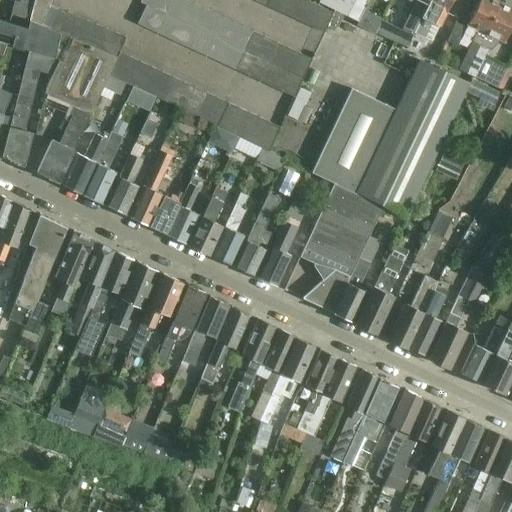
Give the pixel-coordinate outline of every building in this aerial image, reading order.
[(35,0),(34,6),(31,20),(41,25),(50,3),(51,0),(35,0)] [(141,0),(141,1),(140,3),(147,6),(151,8),(154,0),(141,0)] [(162,13),(168,0),(154,0),(151,8),(158,11),(162,13)] [(173,18),(181,0),(168,0),(162,13),(167,16),(173,18)] [(184,24),(193,4),(184,0),(181,0),(173,18),(177,21),(184,24)] [(278,11),(283,0),(270,0),(268,6),(278,11)] [(290,16),(297,0),(283,0),(278,11),(290,16)] [(301,22),(310,3),(304,0),(297,0),(290,16),(301,22)] [(353,9),(357,0),(347,0),(345,5),(333,0),(321,0),(319,6),(348,20),(353,9)] [(357,0),(353,9),(348,19),(358,23),(368,0),(357,0)] [(384,22),(379,33),(398,42),(409,47),(415,33),(418,26),(431,0),(408,0),(408,1),(416,4),(403,31),(384,22)] [(431,0),(418,26),(415,33),(425,38),(433,22),(442,26),(447,14),(452,3),(454,4),(455,0),(431,0)] [(468,74),(502,4),(499,3),(498,0),(481,0),(480,0),(478,0),(473,13),(474,14),(469,24),(480,29),(460,70),(468,74)] [(50,29),(60,7),(50,3),(41,25),(50,29)] [(313,27),(322,8),(310,3),(301,22),(313,27)] [(195,29),(204,9),(193,4),(184,24),(187,25),(195,29)] [(505,5),(502,4),(468,74),(498,88),(508,67),(486,57),(496,37),(506,42),(511,31),(511,32),(511,6),(508,5),(505,5)] [(149,31),(158,11),(151,8),(147,6),(138,26),(149,31)] [(60,33),(69,11),(60,7),(50,29),(60,33)] [(334,14),(322,8),(313,27),(325,33),(334,14)] [(206,34),(214,14),(204,9),(195,29),(197,30),(206,34)] [(70,37),(79,16),(69,11),(60,33),(70,37)] [(167,16),(162,13),(158,11),(149,31),(158,36),(167,16)] [(216,39),(225,19),(214,14),(206,34),(207,34),(216,39)] [(79,41),(88,21),(80,18),(80,16),(79,16),(70,37),(79,41)] [(177,21),(173,18),(167,16),(158,36),(168,40),(177,21)] [(0,19),(0,32),(9,35),(7,43),(9,44),(14,45),(19,25),(9,23),(0,19)] [(227,44),(236,24),(225,19),(216,39),(226,43),(227,44)] [(104,88),(110,76),(117,58),(108,54),(98,50),(89,46),(79,41),(70,37),(60,33),(50,29),(41,25),(31,20),(28,28),(21,26),(19,25),(14,45),(32,50),(61,58),(64,59),(56,73),(49,87),(47,94),(71,104),(67,113),(74,116),(61,144),(52,140),(37,173),(59,183),(104,88)] [(89,46),(98,25),(88,21),(79,41),(89,46)] [(187,25),(184,24),(177,21),(168,40),(178,45),(187,25)] [(238,49),(247,29),(236,24),(227,44),(236,48),(238,49)] [(467,29),(457,24),(456,24),(448,42),(458,47),(467,29)] [(98,50),(107,29),(98,25),(89,46),(98,50)] [(197,30),(195,29),(187,25),(178,45),(187,50),(197,30)] [(107,29),(98,50),(108,54),(117,34),(107,29)] [(249,54),(258,34),(247,29),(238,49),(246,52),(249,54)] [(197,54),(207,34),(206,34),(197,30),(187,50),(197,54)] [(126,38),(117,34),(108,54),(117,58),(120,53),(126,38)] [(207,59),(216,39),(207,34),(197,54),(207,59)] [(260,59),(269,39),(258,34),(249,54),(257,58),(260,59)] [(226,43),(216,39),(207,59),(217,63),(226,43)] [(271,64),(280,44),(269,39),(260,59),(269,63),(271,64)] [(236,48),(227,44),(226,43),(217,63),(226,68),(236,48)] [(282,69),(290,50),(280,44),(271,64),(280,69),(282,69)] [(236,72),(246,52),(238,49),(236,48),(226,68),(236,72)] [(32,50),(28,65),(55,72),(61,58),(32,50)] [(293,75),(301,55),(290,50),(282,69),(292,74),(293,75)] [(257,58),(249,54),(246,52),(236,72),(248,78),(257,58)] [(121,81),(131,58),(120,53),(117,58),(110,76),(121,81)] [(303,80),(309,67),(313,60),(301,55),(293,75),(303,80)] [(132,86),(142,63),(131,58),(121,81),(132,86)] [(269,63),(260,59),(257,58),(248,78),(259,83),(269,63)] [(333,313),(370,237),(385,206),(408,217),(471,85),(420,61),(397,108),(354,88),(314,172),(335,182),(334,184),(324,206),(286,291),(289,293),(289,291),(287,290),(301,258),(317,265),(327,277),(304,297),(303,299),(333,313)] [(142,91),(153,68),(142,63),(132,86),(133,87),(142,91)] [(271,89),(280,69),(271,64),(269,63),(259,83),(271,89)] [(0,129),(4,113),(0,111),(0,100),(4,89),(13,69),(3,64),(0,71),(0,129)] [(153,96),(164,73),(153,68),(142,91),(153,96)] [(282,94),(292,74),(282,69),(280,69),(271,89),(282,94)] [(164,102),(175,78),(164,73),(153,96),(157,98),(164,102)] [(303,80),(293,75),(292,74),(282,94),(294,100),(303,80)] [(110,76),(104,88),(120,95),(126,84),(121,81),(110,76)] [(175,107),(186,83),(175,78),(164,102),(175,107)] [(14,118),(4,157),(25,166),(33,133),(26,131),(38,84),(24,80),(14,118)] [(186,112),(197,88),(186,83),(175,107),(180,109),(186,112)] [(153,96),(142,91),(133,87),(129,96),(153,107),(157,98),(153,96)] [(197,117),(208,94),(197,88),(186,112),(197,117)] [(208,122),(219,99),(208,94),(197,117),(208,122)] [(219,127),(230,104),(219,99),(208,122),(216,126),(219,127)] [(298,133),(310,104),(296,99),(285,128),(298,133)] [(229,132),(240,109),(230,104),(219,127),(229,132)] [(239,137),(250,113),(240,109),(229,132),(239,137)] [(0,154),(4,157),(14,118),(4,113),(0,129),(0,154)] [(250,142),(261,118),(250,113),(239,137),(250,142)] [(260,146),(271,123),(261,118),(250,142),(260,146)] [(270,151),(281,128),(271,123),(260,146),(270,151)] [(124,137),(112,132),(109,140),(82,194),(102,204),(117,173),(109,169),(124,137)] [(82,194),(109,140),(96,134),(85,157),(78,153),(63,185),(82,194)] [(145,148),(135,144),(106,206),(126,215),(140,186),(133,183),(146,157),(142,155),(145,148)] [(279,171),(285,160),(261,149),(256,160),(279,171)] [(166,233),(181,202),(157,191),(173,156),(161,151),(130,217),(150,226),(166,233)] [(324,206),(334,184),(324,179),(313,201),(324,206)] [(202,188),(190,183),(181,202),(166,233),(166,234),(186,243),(200,214),(192,210),(202,188)] [(478,204),(484,193),(465,183),(459,194),(478,204)] [(229,193),(217,188),(190,245),(209,254),(223,226),(215,223),(229,193)] [(279,199),(269,194),(235,267),(255,276),(273,236),(264,232),(279,199)] [(0,229),(2,230),(13,201),(0,195),(0,229)] [(248,198),(240,195),(212,256),(232,265),(245,236),(237,232),(247,209),(244,208),(248,198)] [(32,210),(13,201),(2,230),(0,236),(0,265),(1,264),(4,266),(12,246),(18,249),(32,210)] [(307,207),(293,201),(258,278),(278,287),(292,256),(286,254),(307,207)] [(40,215),(29,243),(36,246),(6,318),(26,326),(31,316),(67,228),(40,215)] [(435,218),(428,232),(437,236),(444,239),(447,232),(463,240),(467,233),(435,218)] [(58,297),(69,302),(94,240),(75,231),(56,278),(65,282),(58,297)] [(444,239),(437,236),(428,232),(414,262),(430,269),(444,239)] [(381,243),(370,237),(333,313),(353,322),(367,292),(360,288),(381,243)] [(81,337),(116,251),(98,242),(82,280),(90,283),(70,331),(81,337)] [(389,294),(409,252),(394,245),(357,325),(376,333),(393,296),(389,294)] [(134,260),(116,251),(81,337),(76,348),(91,355),(103,326),(97,323),(111,290),(120,294),(134,260)] [(137,262),(107,335),(122,341),(136,307),(143,310),(158,271),(137,262)] [(450,369),(462,342),(467,333),(459,330),(471,304),(476,307),(490,278),(474,270),(432,360),(450,369)] [(151,330),(154,331),(164,336),(185,284),(162,274),(136,339),(146,343),(151,330)] [(407,348),(436,287),(438,283),(425,277),(411,307),(406,305),(389,340),(407,348)] [(188,287),(159,361),(167,365),(177,340),(181,340),(185,339),(189,336),(192,330),(206,295),(188,287)] [(448,292),(436,287),(407,348),(426,357),(442,322),(435,319),(448,292)] [(63,316),(69,302),(58,297),(52,312),(63,316)] [(210,297),(184,362),(196,368),(209,336),(215,339),(228,305),(210,297)] [(209,364),(204,380),(214,385),(229,347),(236,350),(250,315),(232,308),(209,364)] [(35,344),(44,321),(31,316),(26,326),(21,339),(35,344)] [(483,384),(511,321),(500,316),(484,350),(474,345),(461,374),(483,384)] [(258,320),(243,354),(253,359),(232,404),(241,408),(277,328),(258,320)] [(505,395),(511,380),(511,362),(508,360),(511,351),(511,321),(483,384),(505,395)] [(261,421),(262,420),(297,338),(280,330),(265,365),(273,369),(252,417),(261,421)] [(316,347),(297,338),(262,420),(270,424),(291,377),(301,382),(316,347)] [(315,415),(339,358),(322,350),(307,385),(315,389),(306,411),(315,415)] [(0,379),(4,382),(13,360),(4,357),(0,367),(0,379)] [(357,366),(339,358),(315,415),(323,419),(332,397),(342,402),(357,366)] [(356,433),(381,379),(363,370),(348,405),(356,409),(349,424),(347,423),(332,457),(344,463),(356,433)] [(399,387),(381,379),(356,433),(344,463),(353,467),(366,438),(374,442),(399,387)] [(111,396),(88,385),(75,414),(99,425),(111,396)] [(394,466),(423,399),(406,391),(391,425),(398,428),(377,476),(387,480),(394,466)] [(441,408),(423,399),(394,466),(387,480),(385,486),(401,494),(410,474),(404,471),(418,438),(426,442),(441,408)] [(439,478),(465,419),(448,411),(433,445),(439,448),(428,473),(439,478)] [(483,428),(465,419),(439,478),(428,502),(438,506),(460,458),(468,462),(483,428)] [(119,449),(123,434),(71,420),(67,435),(119,449)] [(474,511),(481,498),(507,439),(489,431),(474,465),(482,469),(462,511),(474,511)] [(148,455),(153,442),(132,434),(127,447),(148,455)] [(511,476),(511,441),(507,439),(481,498),(491,503),(503,478),(510,482),(511,476)] [(172,464),(177,451),(153,442),(148,455),(172,464)] [(196,474),(201,461),(177,451),(172,464),(196,474)] [(219,468),(201,461),(196,474),(214,481),(219,468)] [(481,498),(474,511),(487,511),(491,503),(481,498)]
